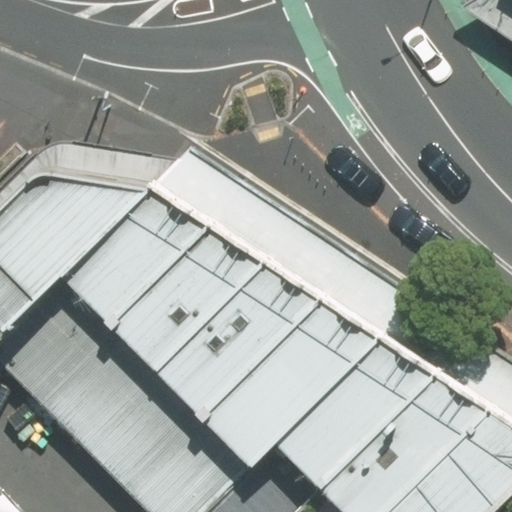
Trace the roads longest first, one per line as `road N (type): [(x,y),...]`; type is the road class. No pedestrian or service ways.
road 1 (secondary): [(331,0),(370,68),(405,108),(511,193)]
road 2 (tertiary): [(211,0),(136,7),(62,0)]
